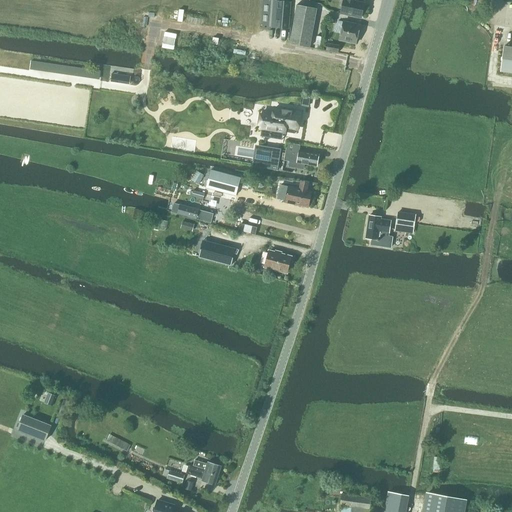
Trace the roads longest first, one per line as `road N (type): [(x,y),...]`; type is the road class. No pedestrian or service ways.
road 1 (unclassified): [(232,511),(389,0)]
road 2 (track): [(410,511),(431,383),(484,276),(511,144)]
